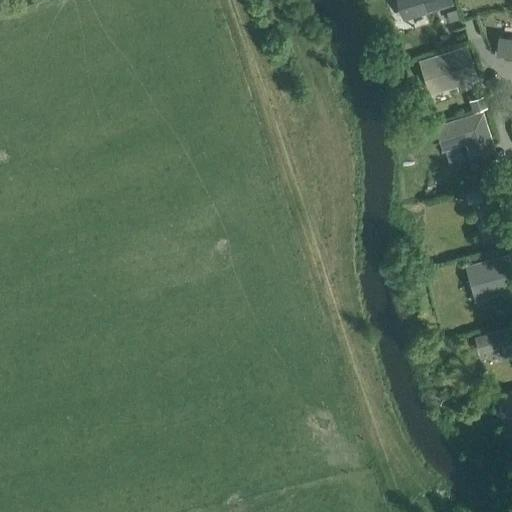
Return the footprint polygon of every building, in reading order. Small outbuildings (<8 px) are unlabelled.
[(452,0),(407,0),(413,19),(454,6),(452,0)] [(455,9),(446,12),(449,21),(458,18),(455,9)] [(511,37),(499,36),(497,56),(511,57),(511,37)] [(427,61),(425,67),(428,77),(432,79),(433,82),(475,69),(468,48),(427,61)] [(485,94),(471,99),(474,110),(488,106),(485,94)] [(484,114),(442,127),(445,136),(442,141),(445,148),(449,150),(468,144),(491,137),(484,114)] [(497,163),(482,168),(486,180),(501,175),(497,163)] [(511,224),(500,185),(482,191),(497,240),(503,244),(511,240),(511,224)] [(511,256),(473,267),(470,272),(472,282),(478,286),(511,276),(511,256)] [(511,326),(476,336),(481,353),(511,344),(511,326)] [(511,394),(499,398),(504,417),(511,414),(511,394)]
